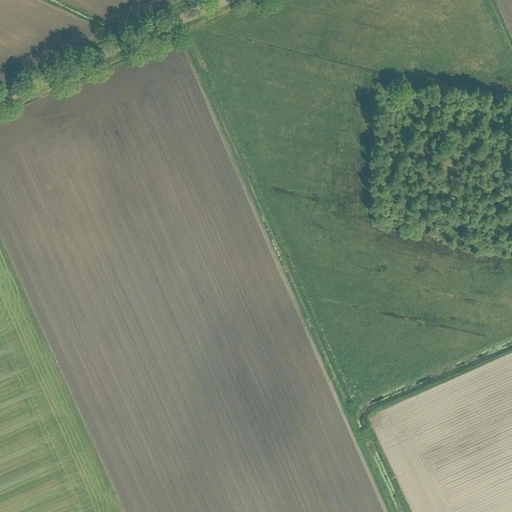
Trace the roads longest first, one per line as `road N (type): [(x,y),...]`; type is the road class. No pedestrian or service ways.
road 1 (track): [(174,22),(391,511)]
road 2 (tertiary): [(0,101),(225,0)]
